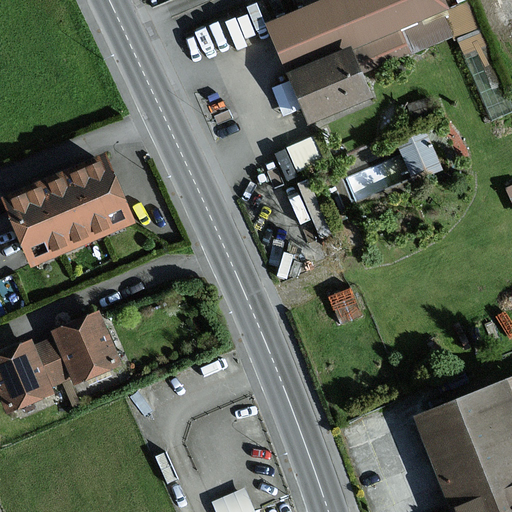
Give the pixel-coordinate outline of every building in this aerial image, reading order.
[(323,0),(271,21),(292,74),(311,119),(372,95),(362,69),(408,51),(398,26),(448,7),(444,0),(323,0)] [(399,140),(414,173),(441,160),(426,127),(399,140)] [(134,221),(107,156),(7,197),(34,262),(134,221)] [(341,319),(365,311),(355,283),(331,291),(341,319)] [(99,312),(54,331),(57,338),(74,378),(76,383),(121,364),(99,312)] [(74,378),(57,338),(35,347),(52,387),(74,378)] [(54,392),(52,387),(35,347),(33,341),(0,354),(0,388),(9,411),(54,392)] [(511,511),(511,381),(420,417),(457,511),(511,511)] [(213,498),(219,511),(241,511),(255,506),(245,484),(213,498)]
